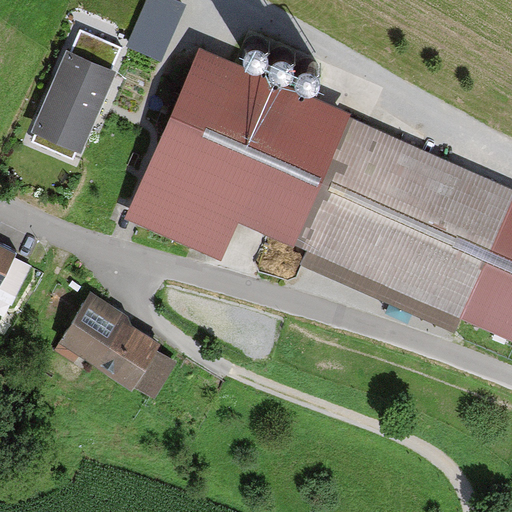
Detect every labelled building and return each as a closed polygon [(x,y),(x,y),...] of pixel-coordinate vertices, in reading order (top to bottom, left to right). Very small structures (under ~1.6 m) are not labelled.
[(184,3),(178,0),(148,0),(129,43),(160,57),(184,3)] [(68,48),(58,73),(106,93),(116,68),(111,66),(120,45),(83,30),(75,51),(68,48)] [(255,62),(264,59),(269,50),(266,40),(257,36),(248,38),(243,47),(246,57),(255,62)] [(281,72),(291,69),(296,61),(293,51),(284,46),(274,49),(270,58),(273,67),(281,72)] [(241,220),(294,243),(349,114),(197,48),(126,211),(226,254),(241,220)] [(308,85),(317,82),(322,74),(319,64),(310,59),(301,62),(296,71),(299,80),(308,85)] [(106,93),(58,73),(35,129),(42,132),(40,139),(68,150),(70,144),(83,149),(106,93)] [(511,183),(349,114),(294,243),(309,249),(303,263),(459,330),(465,315),(511,335),(511,183)] [(27,266),(9,257),(13,249),(0,243),(0,289),(13,296),(27,266)] [(127,323),(122,312),(88,292),(55,351),(94,373),(98,366),(134,386),(136,382),(155,349),(160,341),(127,323)] [(174,360),(155,349),(136,382),(155,393),(174,360)]
